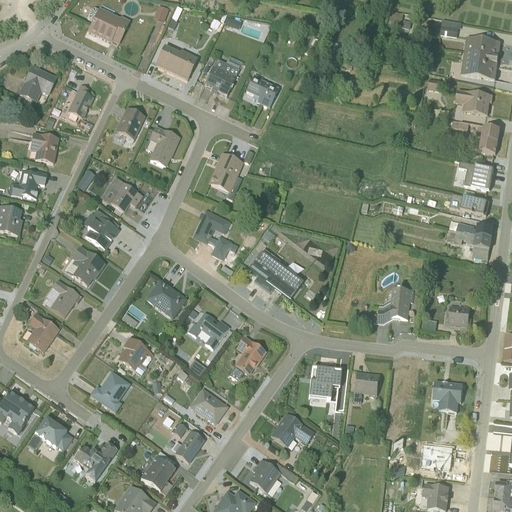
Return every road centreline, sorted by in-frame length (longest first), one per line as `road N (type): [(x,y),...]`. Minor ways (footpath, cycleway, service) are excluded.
road 1 (residential): [(123,77),(0,337)]
road 2 (residential): [(304,339),(184,511)]
road 3 (residential): [(490,360),(304,339)]
road 4 (residential): [(53,393),(156,242)]
road 5 (residential): [(304,339),(254,316),(156,242)]
road 6 (residential): [(490,360),(511,193)]
road 7 (residential): [(474,511),(490,360)]
road 8 (residential): [(156,242),(211,119)]
